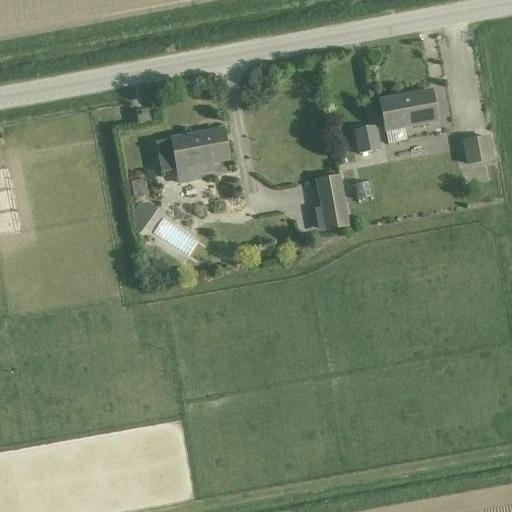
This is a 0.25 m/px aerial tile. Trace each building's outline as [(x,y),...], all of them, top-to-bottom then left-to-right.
[(431,94),(378,103),(383,133),(385,132),(387,146),(405,142),(402,129),(437,123),(431,94)] [(138,126),(151,124),(148,111),(136,113),(138,126)] [(356,156),(376,152),(372,128),(352,132),(356,156)] [(212,174),(211,165),(228,161),(222,132),(155,145),(160,173),(176,170),(177,171),(178,171),(181,186),(196,183),(195,177),(212,174)] [(493,162),(488,137),(461,142),(466,167),(493,162)] [(320,210),(314,211),(318,235),(348,229),(344,206),(320,210)]
